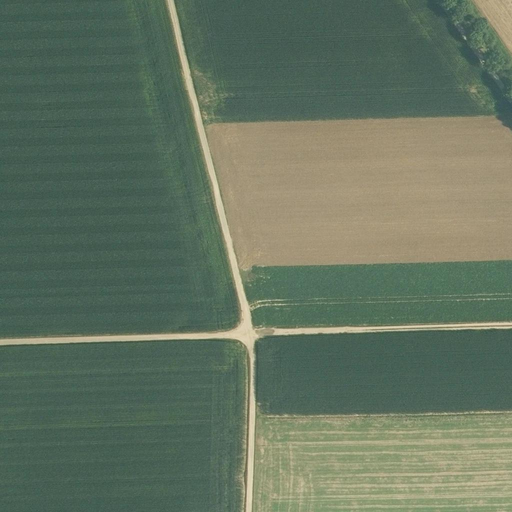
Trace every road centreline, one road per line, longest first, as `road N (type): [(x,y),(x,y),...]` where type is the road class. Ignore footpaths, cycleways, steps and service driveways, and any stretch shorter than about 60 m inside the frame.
road 1 (track): [(175,0),(255,341),(511,334)]
road 2 (track): [(0,350),(255,341),(256,511)]
road 3 (track): [(441,0),(511,97)]
